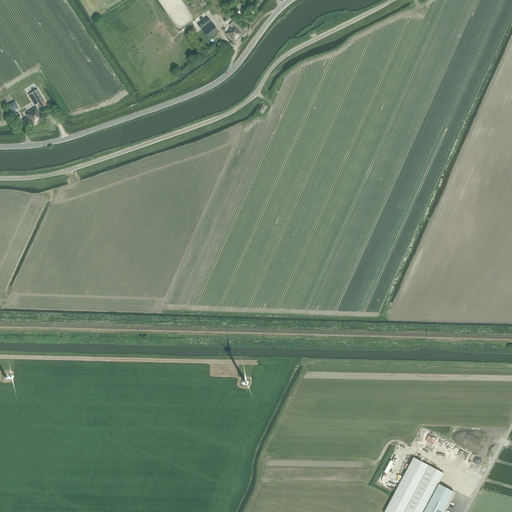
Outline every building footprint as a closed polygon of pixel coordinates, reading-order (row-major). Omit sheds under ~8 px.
[(224,25),(231,20),(222,7),(215,12),(224,25)] [(207,17),(198,24),(200,27),(206,35),(215,27),(207,17)] [(232,29),(226,35),(234,42),(244,33),(233,22),(230,26),(232,29)] [(37,90),(28,95),(32,102),(35,100),(37,104),(41,110),(47,106),(37,90)] [(15,102),(8,105),(12,112),(18,109),(15,102)] [(267,108),(263,105),(258,111),(263,114),(267,108)] [(43,119),(36,107),(28,112),(29,114),(26,115),(32,126),(43,119)] [(445,474),(414,457),(384,511),(423,511),(439,483),(445,474)] [(443,511),(455,491),(439,483),(423,511),(443,511)]
